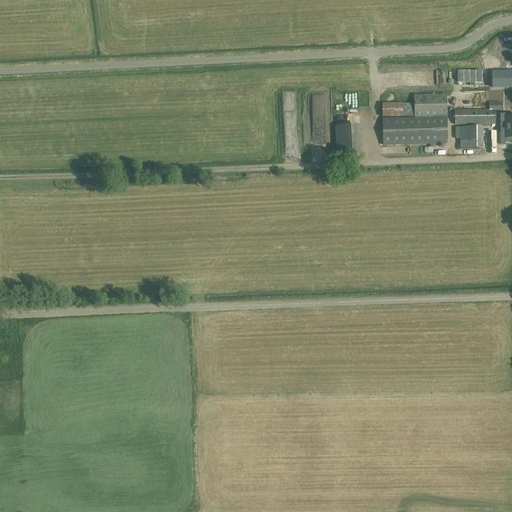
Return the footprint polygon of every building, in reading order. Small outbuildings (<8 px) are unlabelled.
[(490,40),(490,52),(505,51),(505,39),(490,40)] [(403,118),(403,105),(403,104),(382,104),(383,146),(430,145),(430,148),(435,148),(435,145),(448,145),(446,95),(414,96),(414,104),(414,118),(403,118)] [(455,128),(479,128),(479,125),(495,125),(495,112),(501,112),(501,103),(489,103),(489,110),(454,110),(454,128),(455,128)] [(414,104),(403,105),(403,118),(414,118),(414,104)] [(361,155),(359,125),(335,126),(337,156),(361,155)] [(483,128),(479,128),(455,128),(455,139),(460,139),(460,150),(483,150),(483,128)]
